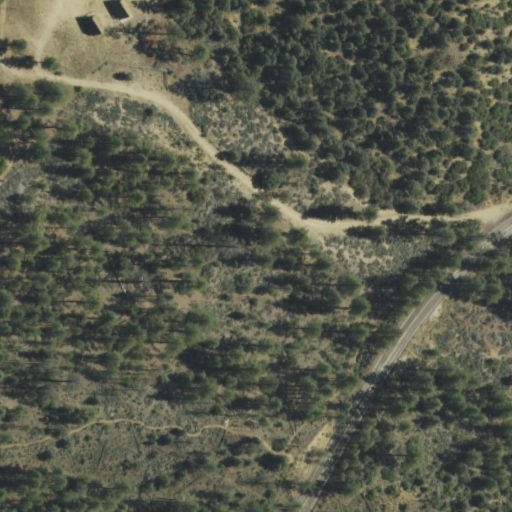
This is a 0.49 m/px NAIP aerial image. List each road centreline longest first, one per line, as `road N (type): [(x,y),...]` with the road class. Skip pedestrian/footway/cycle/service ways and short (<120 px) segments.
road 1 (track): [(511,212),(347,224),(299,216),(162,100),(8,69),(0,55),(4,0)]
road 2 (secondary): [(511,226),(412,321),(301,511)]
